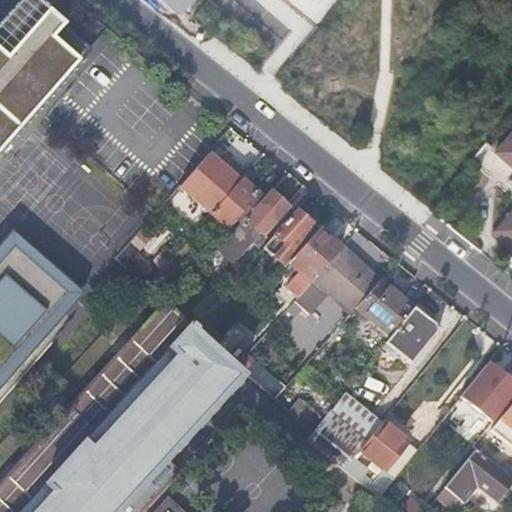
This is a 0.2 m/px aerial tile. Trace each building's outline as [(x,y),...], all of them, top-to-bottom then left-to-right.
[(37,0),(20,0),(0,23),(0,376),(39,332),(71,295),(24,254),(0,281),(0,146),(88,46),(37,0)] [(511,35),(490,62),(505,74),(511,66),(511,35)] [(464,93),(455,105),(471,117),(479,104),(464,93)] [(511,210),(492,234),(511,250),(511,132),(492,154),(511,170),(511,210)] [(209,151),(195,166),(179,184),(209,212),(210,212),(226,193),(243,173),(231,163),(227,167),(222,162),(209,151)] [(226,158),(222,162),(227,167),(231,163),(226,158)] [(226,193),(210,212),(225,225),(237,212),(244,217),(266,193),(249,178),(253,174),(247,169),(243,173),(226,193)] [(245,218),(244,217),(223,241),(244,260),(266,236),(264,235),(289,206),(270,189),(245,218)] [(294,208),(272,232),(262,244),(285,263),(288,259),(312,233),(305,228),(310,222),(294,208)] [(9,228),(0,237),(0,281),(24,254),(71,295),(75,298),(81,291),(9,228)] [(316,228),(312,233),(288,259),(312,280),(339,248),(316,228)] [(312,280),(315,283),(346,249),(342,246),(339,248),(312,280)] [(179,247),(150,282),(170,302),(179,292),(186,283),(176,274),(191,257),(179,247)] [(346,249),(315,283),(350,313),(356,305),(380,278),(346,249)] [(380,278),(356,305),(390,333),(412,305),(380,278)] [(170,302),(169,303),(187,319),(196,308),(179,292),(170,302)] [(169,303),(166,301),(141,327),(0,481),(0,511),(115,511),(139,487),(174,448),(242,375),(193,331),(196,328),(187,319),(169,303)] [(390,333),(384,341),(410,362),(438,326),(412,305),(390,333)] [(0,376),(0,389),(46,338),(39,332),(0,376)] [(511,379),(489,361),(461,396),(492,423),(500,417),(511,400),(511,379)] [(345,390),(321,419),(359,449),(382,420),(345,390)] [(289,410),(305,424),(316,412),(300,398),(289,410)] [(511,400),(500,417),(511,426),(511,400)] [(321,419),(312,431),(348,463),(353,457),(359,449),(321,419)] [(353,457),(348,463),(381,493),(417,448),(382,420),(359,449),(385,469),(378,477),(353,457)] [(348,463),(312,431),(306,439),(343,469),(348,463)] [(511,475),(476,447),(444,486),(462,501),(478,484),(497,500),(511,483),(511,475)] [(359,449),(353,457),(378,477),(385,469),(359,449)] [(348,463),(343,469),(378,497),(381,493),(348,463)] [(412,493),(399,509),(402,511),(423,511),(428,506),(412,493)]
